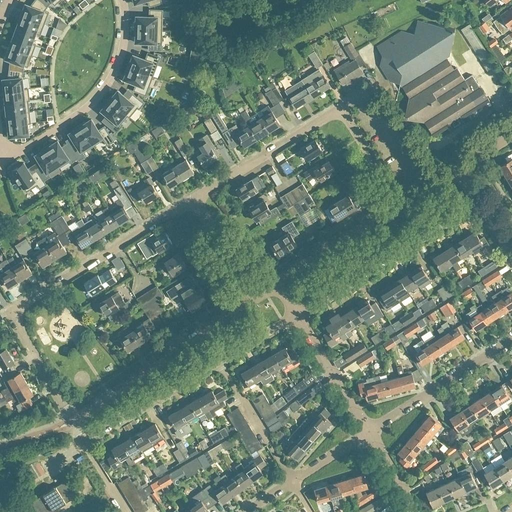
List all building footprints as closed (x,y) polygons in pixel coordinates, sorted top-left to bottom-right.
[(44,11),(47,6),(39,0),(34,0),(30,6),(26,4),(21,15),(44,24),(48,12),(44,11)] [(510,29),(511,27),(511,7),(500,16),(494,21),(503,33),(510,28),(510,29)] [(150,9),(150,17),(137,16),(136,22),(134,24),(134,29),(166,30),(167,10),(150,9)] [(40,35),(44,24),(21,15),(17,26),(36,33),(35,33),(40,35)] [(398,79),(402,86),(410,98),(405,117),(425,122),(434,136),(450,126),(449,123),(452,121),(454,126),(460,122),(456,118),(460,116),(462,119),(490,101),(473,74),(465,80),(457,67),(454,69),(447,59),(446,57),(447,54),(449,55),(455,29),(418,20),(415,34),(401,31),(377,46),(385,59),(381,61),(380,66),(385,74),(390,81),(394,82),(398,79)] [(485,22),(479,26),(483,33),(488,30),(489,27),(485,22)] [(283,37),(292,33),(288,25),(279,30),(283,37)] [(469,25),(461,30),(465,36),(473,31),(469,25)] [(32,43),(35,33),(36,33),(17,26),(13,37),(32,43)] [(165,51),(166,30),(134,29),(134,34),(136,36),(136,42),(149,43),(148,50),(165,51)] [(511,31),(502,39),(505,43),(511,38),(511,31)] [(340,40),(343,46),(350,42),(347,36),(340,40)] [(36,44),(32,43),(13,37),(9,47),(31,55),(36,44)] [(493,38),(487,42),(491,47),(498,42),(496,39),(493,38)] [(358,54),(351,42),(344,46),(351,58),(358,54)] [(27,66),(31,55),(9,47),(5,58),(10,60),(9,69),(23,71),(23,65),(27,66)] [(323,64),(314,50),(308,54),(317,68),(323,64)] [(148,53),(145,59),(133,55),(131,60),(129,61),(127,66),(156,77),(164,58),(148,53)] [(190,59),(188,67),(196,68),(198,61),(190,59)] [(343,84),(356,76),(356,77),(363,73),(355,59),(350,62),(349,60),(334,69),(343,84)] [(496,66),(492,60),(484,65),(487,71),(496,66)] [(156,77),(127,66),(125,71),(126,73),(124,79),(136,84),(134,90),(149,96),(156,77)] [(25,71),(23,71),(9,69),(8,79),(3,79),(4,91),(23,89),(23,88),(22,78),(24,78),(25,71)] [(318,93),(329,86),(319,69),(302,80),(304,83),(305,86),(313,98),(320,94),(318,93)] [(302,79),(285,90),(287,94),(286,94),(287,97),(285,98),(289,104),(291,102),(292,103),(293,103),(295,107),(302,103),(303,105),(313,98),(305,86),(304,83),(302,80),(302,79)] [(227,97),(240,91),(236,82),(223,88),(227,97)] [(276,87),(271,90),(279,102),(283,99),(276,87)] [(28,88),(23,88),(23,89),(4,91),(5,102),(28,100),(29,100),(28,88)] [(144,103),(132,93),(128,99),(118,90),(114,95),(111,95),(108,99),(127,115),(127,116),(129,117),(137,107),(139,109),(144,103)] [(279,102),(271,90),(266,93),(274,106),(279,102)] [(189,91),(186,101),(191,103),(197,99),(193,92),(189,91)] [(261,93),(254,96),(258,105),(265,102),(261,93)] [(127,115),(108,99),(105,103),(105,106),(101,110),(111,119),(106,124),(116,132),(121,126),(119,125),(127,116),(127,115)] [(29,111),(28,100),(5,102),(7,114),(29,111)] [(280,125),(268,105),(261,110),(265,116),(260,119),(268,132),(280,125)] [(250,118),(246,110),(244,111),(241,113),(249,126),(257,139),(268,132),(260,119),(257,114),(250,118)] [(30,123),(29,111),(7,114),(8,125),(27,123),(30,123)] [(165,111),(159,118),(163,121),(172,115),(165,111)] [(227,128),(217,112),(212,115),(222,131),(227,128)] [(217,130),(210,118),(204,121),(212,133),(217,130)] [(84,122),(79,125),(93,146),(103,139),(107,145),(114,141),(109,133),(104,126),(98,130),(91,119),(86,122),(84,122)] [(20,136),(21,136),(22,135),(25,135),(28,135),(27,123),(8,125),(9,137),(20,136)] [(257,139),(249,126),(240,131),(236,124),(228,130),(237,144),(242,141),(245,146),(257,139)] [(93,146),(79,125),(75,127),(74,130),(69,133),(76,144),(70,148),(77,159),(78,161),(85,157),(82,152),(93,146)] [(217,158),(214,152),(217,150),(207,134),(198,139),(204,147),(193,154),(198,162),(201,161),(204,166),(217,158)] [(189,153),(188,152),(186,148),(180,138),(174,142),(183,156),(189,153)] [(322,150),(315,139),(300,149),(307,160),(322,150)] [(77,159),(70,148),(64,152),(57,141),(52,144),(50,143),(45,146),(59,167),(69,161),(71,163),(77,159)] [(59,167),(45,146),(41,149),(40,152),(35,155),(42,166),(37,170),(43,180),(50,176),(48,174),(59,167)] [(151,157),(146,160),(152,170),(158,179),(163,176),(162,174),(155,163),(151,157)] [(511,173),(511,158),(500,166),(507,177),(511,173)] [(152,170),(146,160),(141,163),(147,173),(152,170)] [(194,173),(186,160),(174,167),(182,180),(194,173)] [(321,181),(336,172),(329,161),(320,166),(318,164),(304,173),(308,180),(316,174),(321,181)] [(43,180),(37,170),(31,173),(24,162),(9,172),(14,179),(17,177),(17,178),(18,178),(26,191),(37,184),(40,188),(46,184),(43,180)] [(105,165),(101,168),(106,175),(110,172),(105,165)] [(182,180),(174,167),(162,174),(163,176),(170,187),(182,180)] [(158,195),(152,185),(153,184),(149,177),(144,180),(145,182),(132,191),(138,200),(142,198),(145,203),(158,195)] [(112,190),(113,189),(120,199),(115,202),(117,205),(109,210),(111,214),(118,225),(136,214),(115,179),(108,184),(112,190)] [(258,190),(251,179),(236,189),(238,191),(243,200),(258,190)] [(76,183),(81,191),(86,188),(80,180),(76,183)] [(351,180),(346,184),(352,192),(357,189),(352,180),(351,180)] [(302,183),(296,187),(304,199),(309,195),(302,183)] [(296,187),(291,190),(299,202),(304,199),(296,187)] [(329,207),(337,219),(350,211),(352,214),(358,211),(351,200),(353,199),(346,187),(341,190),(345,197),(329,207)] [(291,190),(286,193),(293,205),(299,202),(291,190)] [(287,209),(293,205),(286,193),(280,197),(287,209)] [(309,195),(304,199),(299,202),(305,213),(311,210),(309,206),(314,203),(309,195)] [(261,225),(281,213),(277,207),(271,210),(265,201),(250,210),(257,221),(258,220),(261,225)] [(293,205),(300,216),(305,213),(299,202),(293,205)] [(92,209),(89,204),(85,207),(83,208),(86,213),(92,209)] [(118,225),(111,214),(109,210),(107,207),(102,210),(106,217),(99,221),(106,232),(118,225)] [(306,231),(312,228),(310,225),(319,220),(313,210),(299,218),(306,231)] [(56,219),(64,232),(70,229),(62,215),(61,216),(59,212),(54,215),(56,219)] [(59,235),(64,232),(56,219),(51,222),(59,235)] [(82,247),(94,240),(84,223),(81,219),(76,222),(79,226),(72,230),(82,247)] [(106,232),(99,221),(94,224),(91,219),(84,223),(94,240),(106,232)] [(297,245),(292,237),(299,233),(292,221),(282,227),(286,234),(271,244),(278,256),(297,245)] [(474,254),(489,245),(484,237),(480,239),(475,232),(465,239),(472,250),(474,254)] [(66,252),(55,233),(47,237),(46,236),(42,239),(54,259),(66,252)] [(147,244),(154,255),(172,244),(165,233),(147,244)] [(26,239),(20,242),(28,255),(33,251),(26,239)] [(42,266),(54,259),(42,239),(36,242),(40,249),(34,253),(42,266)] [(472,250),(465,239),(454,245),(462,257),(472,250)] [(22,258),(28,255),(20,242),(15,245),(22,258)] [(461,268),(458,262),(457,260),(462,257),(454,245),(444,252),(452,263),(453,265),(452,265),(456,271),(461,268)] [(486,250),(482,254),(481,253),(477,256),(483,263),(491,256),(486,250)] [(138,256),(135,251),(129,255),(133,260),(138,256)] [(452,263),(444,252),(434,258),(441,270),(448,266),(448,267),(452,265),(453,265),(452,263)] [(186,267),(178,254),(165,262),(166,263),(159,267),(163,272),(169,268),(173,275),(186,267)] [(31,273),(23,260),(17,264),(12,257),(7,260),(20,280),(31,273)] [(20,280),(7,260),(6,259),(0,262),(0,285),(5,283),(8,287),(20,280)] [(124,265),(121,260),(114,264),(117,269),(124,265)] [(493,261),(483,267),(486,273),(497,266),(493,261)] [(431,282),(429,278),(421,266),(411,273),(419,286),(421,288),(431,282)] [(481,276),(486,273),(483,267),(478,270),(481,276)] [(116,281),(109,269),(98,275),(97,274),(84,282),(91,294),(108,284),(109,285),(116,281)] [(498,270),(487,277),(491,284),(502,277),(498,270)] [(419,286),(411,273),(401,279),(408,291),(413,288),(414,289),(419,286)] [(470,275),(462,279),(466,286),(474,281),(470,275)] [(194,286),(194,285),(189,277),(166,291),(171,299),(178,295),(181,300),(179,301),(186,311),(190,309),(192,311),(207,301),(199,288),(197,290),(194,286)] [(486,287),(491,284),(487,277),(482,280),(486,287)] [(411,295),(408,291),(401,279),(390,286),(401,301),(411,295)] [(449,283),(443,287),(449,297),(455,293),(449,283)] [(157,286),(152,289),(159,300),(163,296),(157,286)] [(386,311),(401,301),(390,286),(380,292),(383,297),(379,300),(386,311)] [(444,300),(449,297),(443,287),(438,290),(444,300)] [(470,288),(466,291),(470,297),(475,294),(470,288)] [(152,289),(147,292),(153,303),(159,300),(152,289)] [(511,307),(511,293),(511,292),(505,296),(501,289),(497,293),(508,310),(511,307)] [(466,300),(470,297),(466,291),(461,293),(466,300)] [(106,316),(125,303),(118,292),(99,304),(106,316)] [(147,292),(141,296),(148,306),(153,303),(147,292)] [(508,310),(497,293),(492,296),(495,302),(490,305),(497,316),(508,310)] [(143,309),(148,306),(141,296),(137,299),(139,302),(143,309)] [(432,298),(428,301),(432,307),(436,305),(432,298)] [(160,313),(165,310),(159,300),(153,303),(160,313)] [(371,306),(367,300),(357,307),(364,318),(365,320),(369,325),(384,316),(375,303),(371,306)] [(428,301),(421,305),(425,312),(432,307),(428,301)] [(456,311),(449,301),(445,304),(452,314),(456,311)] [(160,313),(153,303),(148,306),(143,309),(149,318),(150,320),(155,316),(160,313)] [(476,307),(475,304),(470,307),(472,310),(466,314),(476,330),(487,323),(476,307)] [(497,316),(490,305),(484,309),(481,304),(476,307),(487,323),(497,316)] [(357,307),(347,313),(354,325),(359,322),(360,323),(365,320),(364,318),(357,307)] [(412,321),(416,318),(411,311),(407,313),(412,321)] [(437,318),(433,312),(428,315),(432,321),(437,318)] [(354,325),(347,313),(341,317),(339,314),(335,317),(345,333),(348,337),(353,334),(350,330),(355,326),(354,325)] [(409,323),(412,321),(407,313),(400,318),(405,325),(409,323)] [(123,320),(120,315),(113,319),(115,322),(116,324),(118,322),(119,323),(123,320)] [(336,342),(334,338),(339,334),(343,340),(348,337),(345,333),(335,317),(331,319),(332,322),(326,326),(330,331),(324,335),(331,346),(336,342)] [(151,336),(148,331),(154,327),(155,328),(150,320),(149,318),(141,322),(143,325),(131,332),(139,344),(151,336)] [(417,322),(412,325),(416,331),(421,328),(417,322)] [(465,337),(458,326),(452,330),(447,322),(442,325),(454,344),(465,337)] [(416,331),(412,325),(408,328),(412,334),(416,331)] [(454,344),(442,325),(441,325),(442,326),(437,329),(441,335),(436,338),(435,339),(444,351),(454,344)] [(139,344),(131,332),(128,326),(123,329),(126,333),(120,337),(120,338),(114,341),(119,348),(124,345),(128,351),(135,346),(139,344)] [(383,330),(387,338),(395,333),(391,326),(383,330)] [(409,340),(403,331),(398,335),(403,344),(409,340)] [(379,333),(375,335),(379,342),(383,339),(379,333)] [(444,351),(435,339),(436,338),(433,335),(423,341),(426,347),(433,358),(444,351)] [(393,338),(388,341),(392,347),(396,344),(393,338)] [(433,358),(426,347),(423,341),(422,340),(417,343),(422,350),(416,354),(423,365),(433,358)] [(387,350),(392,347),(388,341),(383,344),(387,350)] [(363,343),(354,348),(358,355),(367,350),(363,343)] [(14,362),(6,348),(0,351),(0,373),(2,376),(13,370),(10,364),(14,362)] [(299,361),(294,352),(289,355),(285,348),(274,354),(282,368),(283,370),(288,367),(287,365),(293,362),(294,364),(299,361)] [(354,348),(344,355),(348,362),(358,355),(354,348)] [(372,351),(367,354),(371,361),(376,357),(372,351)] [(282,368),(274,354),(263,360),(271,373),(277,369),(278,370),(282,368)] [(365,364),(371,361),(367,354),(357,361),(361,367),(365,364)] [(271,373),(263,360),(253,367),(261,380),(263,384),(267,382),(264,376),(271,373)] [(416,386),(411,371),(404,373),(402,366),(397,367),(400,377),(403,390),(416,386)] [(261,380),(253,367),(242,373),(246,379),(242,382),(245,387),(249,385),(256,381),(257,383),(261,380)] [(15,390),(27,383),(20,372),(16,375),(13,370),(2,376),(5,382),(4,382),(7,387),(1,390),(2,391),(4,396),(10,393),(15,390)] [(392,393),(388,380),(381,382),(379,375),(374,377),(380,396),(392,393)] [(380,396),(374,377),(366,379),(367,381),(358,384),(361,395),(366,393),(368,400),(380,396)] [(403,390),(400,377),(388,380),(392,393),(403,390)] [(308,386),(303,380),(293,387),(298,393),(308,386)] [(32,404),(28,397),(33,394),(27,383),(15,390),(10,393),(4,396),(0,398),(0,406),(8,402),(7,401),(12,398),(20,411),(32,404)] [(510,397),(502,384),(492,391),(500,404),(499,404),(503,410),(509,406),(505,400),(510,397)] [(294,396),(298,393),(293,387),(284,395),(288,401),(294,396)] [(223,400),(228,398),(224,391),(215,396),(212,391),(201,397),(213,417),(216,414),(214,411),(225,404),(223,400)] [(500,404),(492,391),(481,397),(489,410),(499,404),(500,404)] [(255,405),(266,399),(263,393),(252,400),(255,405)] [(305,393),(293,402),(298,409),(301,406),(300,405),(309,398),(305,393)] [(281,396),(277,400),(273,402),(278,409),(286,402),(281,396)] [(208,419),(213,417),(201,397),(191,403),(198,415),(198,417),(204,413),(208,419)] [(489,410),(481,397),(471,404),(479,417),(489,410)] [(270,404),(266,399),(255,405),(259,411),(270,404)] [(294,412),(298,409),(293,402),(289,405),(294,412)] [(191,419),(198,415),(191,403),(180,410),(188,423),(192,421),(191,419)] [(262,416),(273,409),(270,404),(259,411),(262,416)] [(469,423),(479,417),(471,404),(460,411),(469,423)] [(231,419),(241,413),(238,408),(227,414),(231,419)] [(331,422),(327,418),(331,413),(325,408),(312,422),(323,431),(331,422)] [(265,421),(276,415),(273,409),(262,416),(265,421)] [(458,430),(469,423),(460,411),(459,409),(454,412),(455,414),(450,418),(458,430)] [(188,423),(180,410),(169,416),(176,428),(182,425),(187,433),(192,430),(188,423)] [(288,417),(283,410),(280,413),(284,419),(288,417)] [(234,425),(245,418),(241,413),(231,419),(234,425)] [(442,424),(430,414),(422,424),(434,434),(442,424)] [(268,427),(279,420),(276,415),(265,421),(268,427)] [(323,431),(312,422),(307,417),(298,426),(315,440),(323,431)] [(237,430),(248,424),(245,418),(234,425),(237,430)] [(283,425),(279,420),(268,427),(272,432),(283,425)] [(505,422),(499,426),(502,430),(508,427),(505,422)] [(159,443),(158,442),(164,439),(155,424),(144,430),(153,446),(159,443)] [(434,434),(422,424),(414,433),(426,443),(434,434)] [(242,438),(253,431),(249,426),(239,432),(242,438)] [(307,450),(315,440),(298,426),(295,431),(291,435),(295,439),(307,450)] [(497,434),(502,430),(499,426),(494,429),(497,434)] [(153,446),(144,430),(134,437),(141,448),(143,452),(153,446)] [(220,439),(224,437),(221,430),(216,432),(220,439)] [(256,437),(253,431),(242,438),(245,443),(256,437)] [(426,443),(414,433),(406,443),(418,452),(426,443)] [(144,454),(143,452),(141,448),(134,437),(123,443),(131,456),(133,460),(144,454)] [(248,449),(259,442),(256,437),(245,443),(248,449)] [(485,437),(480,441),(482,445),(488,441),(485,437)] [(493,441),(498,450),(504,446),(498,437),(493,441)] [(298,459),(307,450),(295,439),(291,443),(292,444),(288,450),(298,459)] [(176,444),(179,448),(185,459),(191,456),(182,440),(176,444)] [(208,446),(204,440),(199,442),(203,449),(208,446)] [(473,451),(465,440),(461,443),(468,454),(473,451)] [(475,450),(482,445),(480,441),(473,445),(475,450)] [(262,447),(259,442),(248,449),(252,454),(262,447)] [(488,442),(481,446),(485,453),(493,449),(488,442)] [(122,464),(120,461),(125,457),(130,466),(135,463),(133,460),(131,456),(123,443),(112,449),(115,454),(108,458),(114,469),(122,464)] [(410,462),(418,452),(406,443),(398,452),(403,456),(399,460),(408,468),(412,463),(410,462)] [(456,443),(450,448),(454,451),(459,447),(457,444),(456,443)] [(467,455),(461,447),(456,450),(462,458),(467,455)] [(180,463),(185,459),(179,448),(174,452),(180,463)] [(208,451),(204,453),(210,464),(214,462),(208,451)] [(473,461),(477,459),(472,452),(468,454),(473,461)] [(204,468),(210,464),(204,453),(186,463),(193,474),(198,471),(197,469),(203,465),(204,468)] [(263,473),(260,469),(267,464),(260,455),(253,460),(255,462),(250,466),(248,464),(244,468),(253,481),(263,473)] [(477,458),(477,459),(473,461),(472,461),(477,470),(483,467),(477,458)] [(511,475),(511,471),(505,460),(494,466),(504,481),(511,475)] [(34,462),(28,465),(36,478),(41,475),(35,465),(34,462)] [(424,472),(433,465),(429,462),(421,468),(424,472)] [(448,467),(446,462),(440,464),(442,470),(448,467)] [(187,477),(193,474),(186,463),(181,466),(187,477)] [(243,488),(253,481),(244,468),(240,463),(235,466),(239,473),(235,476),(243,488)] [(504,481),(494,466),(484,473),(493,487),(504,481)] [(459,476),(466,492),(468,495),(468,494),(474,492),(473,489),(477,487),(470,471),(459,476)] [(427,482),(432,478),(429,473),(423,477),(427,482)] [(172,481),(168,474),(157,480),(162,488),(172,481)] [(243,488),(235,476),(230,480),(225,474),(220,477),(233,495),(243,488)] [(368,487),(364,474),(352,478),(356,491),(368,487)] [(233,495),(220,477),(219,475),(214,478),(220,487),(215,491),(223,502),(233,495)] [(466,492),(459,476),(449,481),(456,497),(466,492)] [(38,511),(50,511),(76,496),(79,496),(71,484),(67,477),(56,484),(43,493),(30,500),(38,511)] [(132,482),(129,477),(118,484),(121,489),(132,482)] [(358,498),(356,491),(352,478),(340,481),(344,494),(350,493),(352,499),(358,498)] [(142,487),(137,479),(132,482),(135,487),(137,490),(142,487)] [(340,481),(327,485),(331,498),(334,506),(339,504),(337,496),(344,494),(340,481)] [(456,497),(449,481),(438,486),(445,502),(456,497)] [(124,494),(135,487),(132,482),(121,489),(124,494)] [(331,498),(327,485),(315,488),(319,502),(331,498)] [(151,493),(147,486),(143,489),(142,487),(137,490),(139,493),(142,498),(142,499),(151,493)] [(445,502),(438,486),(426,492),(433,507),(445,502)] [(128,499),(139,493),(137,490),(135,487),(124,494),(128,499)] [(187,501),(190,506),(194,511),(209,511),(210,511),(202,500),(208,496),(203,489),(187,501)] [(131,505),(142,498),(139,493),(128,499),(131,505)] [(366,493),(358,498),(362,504),(370,499),(366,493)] [(153,494),(147,497),(153,506),(158,502),(153,494)] [(134,510),(145,503),(142,499),(142,498),(131,505),(134,510)] [(357,507),(362,504),(358,498),(353,501),(357,507)] [(377,500),(365,507),(367,511),(370,511),(380,506),(377,500)] [(135,511),(143,511),(149,509),(145,503),(134,510),(135,511)]
